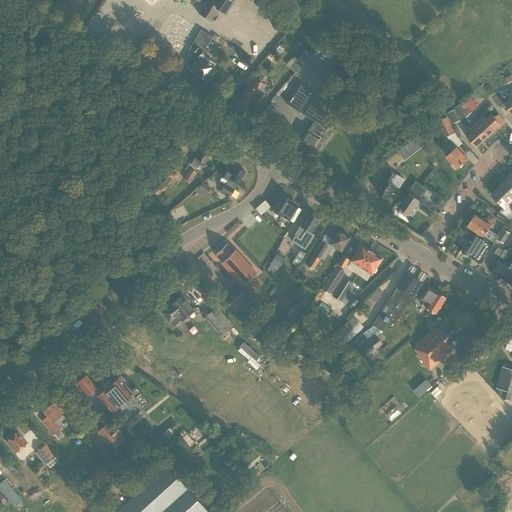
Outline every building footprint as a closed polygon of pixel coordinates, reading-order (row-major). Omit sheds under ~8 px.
[(195,0),(198,2),(199,2),(203,5),(198,13),(212,22),(219,11),(225,15),(234,0),(195,0)] [(194,53),(197,48),(192,44),(189,49),(194,53)] [(197,48),(194,53),(200,56),(191,70),(197,74),(196,75),(198,76),(199,77),(201,79),(203,79),(204,80),(207,74),(213,78),(217,71),(212,68),(214,64),(203,57),(204,55),(202,53),(203,51),(197,48)] [(293,62),(299,68),(310,55),(304,50),(293,62)] [(234,63),(241,69),(245,64),(238,58),(234,63)] [(257,81),(252,88),(248,85),(238,101),(248,107),(252,101),(255,103),(261,93),(265,86),(261,83),(265,78),(260,75),(257,81)] [(313,91),(301,83),(287,104),(300,112),(313,91)] [(332,119),(324,113),(332,101),(319,92),(304,115),(313,122),(321,127),(325,130),(332,119)] [(467,117),(472,113),(468,108),(466,110),(463,113),(467,117)] [(447,113),(453,124),(459,120),(453,110),(447,113)] [(487,119),(483,116),(476,122),(489,136),(501,125),(505,121),(499,115),(495,118),(492,115),(487,119)] [(438,121),(446,137),(454,133),(446,117),(438,121)] [(314,148),(318,150),(319,150),(322,145),(322,144),(318,141),(321,137),(316,134),(321,127),(313,122),(308,129),(301,140),(313,148),(314,148)] [(476,122),(469,129),(472,133),(467,137),(476,148),(489,136),(476,122)] [(407,143),(414,152),(424,144),(417,135),(407,143)] [(452,153),(447,157),(458,169),(468,159),(457,148),(452,143),(447,148),(452,153)] [(206,166),(206,165),(205,165),(214,152),(212,151),(212,150),(209,148),(208,148),(203,146),(195,158),(191,165),(197,169),(199,165),(203,168),(205,166),(206,166)] [(169,165),(149,188),(158,196),(179,173),(169,165)] [(244,170),(241,168),(240,169),(235,166),(231,172),(227,169),(222,177),(228,181),(226,184),(225,184),(222,189),(231,195),(235,189),(235,188),(237,185),(246,172),(244,171),(244,170)] [(190,169),(184,179),(190,183),(196,173),(190,169)] [(388,170),(383,179),(385,180),(377,193),(383,196),(382,197),(386,199),(386,198),(388,200),(396,186),(392,184),(397,175),(388,170)] [(511,172),(508,177),(509,179),(501,187),(511,197),(511,172)] [(197,189),(205,195),(210,187),(201,182),(197,189)] [(406,200),(400,209),(410,216),(420,201),(419,200),(427,189),(416,182),(405,198),(406,200)] [(511,197),(501,187),(492,196),(504,208),(511,199),(511,197)] [(297,206),(295,205),(293,204),(290,202),(291,201),(289,200),(289,198),(286,197),(285,197),(283,196),(282,197),(281,199),(280,200),(276,206),(275,208),(274,210),(273,212),(280,216),(278,219),(281,221),(284,217),(289,221),(298,207),(297,206)] [(270,207),(265,201),(256,209),(261,215),(270,207)] [(304,250),(314,235),(310,233),(320,219),(318,218),(318,217),(316,215),(314,216),(309,212),(294,236),(295,236),(291,241),(304,250)] [(499,213),(496,218),(506,224),(510,219),(499,213)] [(473,231),(474,231),(477,233),(485,238),(490,230),(496,221),(490,217),(486,222),(476,215),(468,227),(470,228),(470,229),(473,231)] [(490,230),(485,238),(477,233),(475,237),(473,236),(462,253),(463,254),(463,253),(471,259),(472,259),(472,258),(481,264),(480,265),(481,265),(497,240),(503,243),(510,233),(504,229),(499,236),(490,230)] [(338,230),(329,244),(328,243),(326,245),(321,242),(306,266),(313,270),(321,258),(323,260),(332,246),(341,252),(350,238),(338,230)] [(255,275),(256,274),(235,250),(233,252),(226,244),(215,254),(222,262),(221,263),(242,285),(239,288),(237,286),(223,299),(238,315),(252,302),(252,301),(256,297),(251,292),(261,283),(255,275)] [(361,245),(351,261),(372,275),(382,258),(375,254),(375,253),(374,254),(368,250),(369,249),(368,249),(368,250),(361,245)] [(492,272),(500,277),(508,262),(511,256),(511,253),(506,250),(504,252),(498,248),(495,254),(491,260),(494,262),(492,265),(495,267),(492,272)] [(267,269),(272,271),(276,266),(277,267),(283,259),(276,255),(267,269)] [(343,256),(336,268),(322,290),(330,296),(344,273),(341,272),(344,268),(349,260),(343,256)] [(500,277),(511,283),(511,256),(508,262),(500,277)] [(294,275),(301,279),(306,271),(300,267),(294,275)] [(406,273),(397,288),(389,301),(388,301),(372,325),(373,326),(382,331),(382,332),(389,321),(395,325),(407,305),(409,306),(422,284),(419,282),(406,273)] [(332,296),(341,302),(353,283),(344,277),(332,296)] [(190,291),(198,299),(202,295),(195,287),(190,291)] [(421,305),(431,311),(436,314),(446,299),(435,292),(427,287),(420,299),(424,301),(421,305)] [(178,297),(176,299),(176,301),(170,306),(162,313),(169,322),(170,322),(174,326),(181,320),(182,321),(193,311),(181,296),(180,297),(178,297)] [(273,331),(284,314),(264,301),(254,318),(273,331)] [(306,308),(300,302),(285,316),(291,322),(306,308)] [(220,336),(232,326),(217,308),(205,317),(220,336)] [(445,324),(438,330),(436,328),(412,348),(418,354),(416,356),(429,370),(454,349),(452,346),(459,340),(445,324)] [(382,331),(373,326),(367,330),(350,342),(347,345),(353,351),(357,348),(360,346),(360,345),(375,334),(376,336),(381,333),(382,331)] [(137,334),(126,343),(136,355),(131,358),(139,368),(145,362),(141,358),(151,350),(137,334)] [(360,345),(360,346),(367,355),(382,344),(376,336),(375,334),(360,345)] [(245,352),(254,358),(257,354),(248,348),(245,352)] [(467,362),(472,368),(487,355),(483,349),(467,362)] [(511,375),(503,373),(496,394),(511,399),(511,395),(511,375)] [(87,396),(92,401),(96,397),(110,414),(119,407),(121,410),(127,405),(125,402),(133,395),(119,377),(110,383),(108,380),(101,386),(104,389),(100,392),(91,382),(90,383),(85,376),(77,383),(84,391),(83,391),(87,396)] [(431,387),(425,380),(413,391),(419,398),(427,391),(431,387)] [(405,408),(405,409),(412,403),(409,398),(401,405),(405,408)] [(62,415),(53,403),(43,411),(47,417),(41,422),(52,436),(60,430),(58,428),(67,420),(62,415)] [(386,415),(391,421),(401,413),(395,407),(386,415)] [(111,429),(106,425),(98,432),(105,439),(108,437),(112,441),(117,436),(122,431),(114,426),(111,429)] [(7,441),(21,459),(39,445),(30,433),(23,439),(17,433),(13,436),(11,436),(8,439),(7,440),(7,441)] [(35,453),(44,463),(53,456),(44,446),(35,453)] [(47,464),(50,468),(58,461),(55,457),(47,464)] [(14,469),(22,480),(28,476),(20,465),(14,469)] [(117,511),(207,511),(167,467),(117,511)] [(8,477),(1,483),(16,501),(23,495),(8,477)] [(0,484),(0,492),(6,500),(11,496),(1,484),(0,484)]
